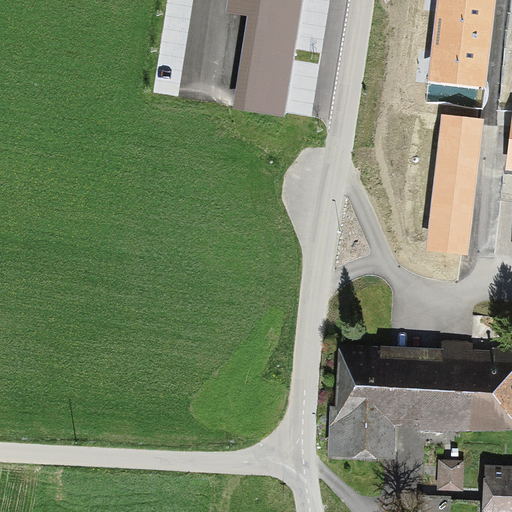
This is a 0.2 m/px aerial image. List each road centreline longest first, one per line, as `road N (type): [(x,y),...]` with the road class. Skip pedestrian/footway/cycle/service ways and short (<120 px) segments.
road 1 (unclassified): [(362,0),(313,306),(302,463)]
road 2 (unclassified): [(0,449),(302,463)]
